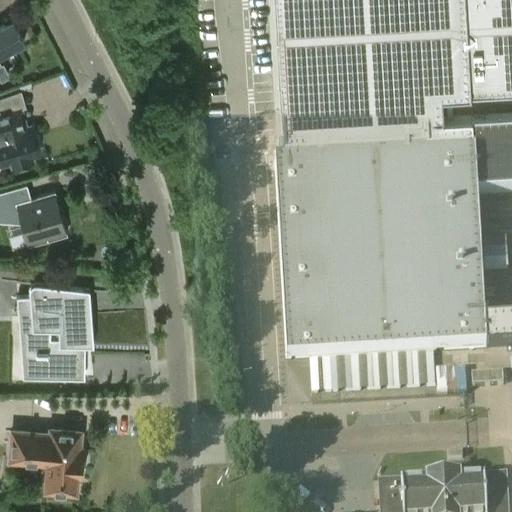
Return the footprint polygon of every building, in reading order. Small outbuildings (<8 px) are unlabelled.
[(511,0),(272,0),(283,163),(428,155),(426,119),(442,117),(441,96),(511,91),(511,0)] [(0,68),(3,67),(0,61),(0,53),(24,40),(12,19),(0,25),(0,68)] [(39,104),(65,91),(61,83),(35,96),(39,104)] [(0,163),(1,165),(38,154),(30,126),(29,126),(24,107),(27,106),(22,90),(0,97),(0,163)] [(511,511),(511,321),(482,323),(475,194),(511,192),(511,113),(442,117),(426,119),(428,155),(283,163),(275,164),(286,360),(485,349),(485,348),(511,346),(511,511)] [(0,207),(16,203),(28,245),(66,234),(54,191),(30,198),(26,184),(0,191),(0,207)] [(29,288),(29,294),(17,295),(18,316),(26,317),(25,351),(36,351),(36,352),(39,352),(38,377),(60,377),(60,372),(78,372),(78,354),(85,354),(85,339),(93,339),(89,286),(75,285),(37,281),(35,281),(33,282),(32,283),(30,285),(30,286),(29,288)] [(471,374),(472,388),(502,386),(501,373),(471,374)] [(47,488),(76,490),(81,430),(52,428),(52,432),(14,429),(12,457),(50,461),(47,488)] [(505,511),(504,480),(484,481),(484,479),(400,484),(400,486),(378,487),(379,511),(505,511)]
